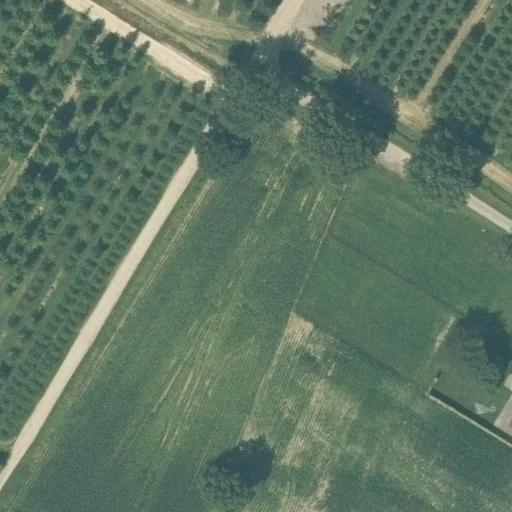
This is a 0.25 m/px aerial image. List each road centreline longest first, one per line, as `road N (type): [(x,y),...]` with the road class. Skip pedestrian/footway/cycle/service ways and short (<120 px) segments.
road 1 (track): [(0,473),(247,64)]
road 2 (track): [(511,222),(247,64)]
